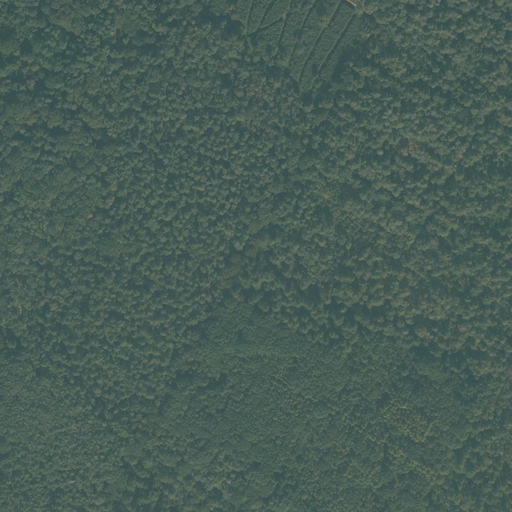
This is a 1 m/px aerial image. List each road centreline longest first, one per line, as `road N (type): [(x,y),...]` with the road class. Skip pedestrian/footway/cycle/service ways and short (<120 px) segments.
road 1 (track): [(256,511),(511,79)]
road 2 (track): [(143,433),(306,146)]
road 3 (track): [(511,261),(306,146)]
road 4 (track): [(511,349),(419,511)]
road 5 (track): [(306,146),(378,19)]
road 6 (track): [(140,439),(262,511)]
road 7 (track): [(402,0),(511,57)]
